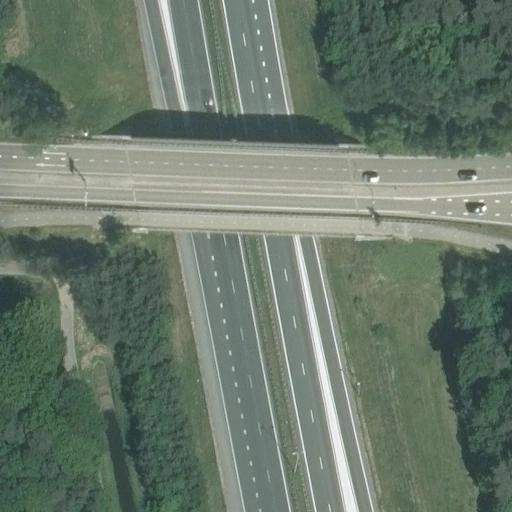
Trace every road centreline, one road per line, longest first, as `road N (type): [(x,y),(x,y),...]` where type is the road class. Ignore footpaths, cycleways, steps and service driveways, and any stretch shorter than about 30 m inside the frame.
road 1 (secondary): [(0,191),(511,212)]
road 2 (secondary): [(511,171),(0,158)]
road 3 (motorway): [(364,511),(307,257),(262,150)]
road 4 (motorway): [(332,511),(262,150)]
road 5 (motorway): [(215,190),(277,511)]
road 6 (motorway): [(157,0),(215,190)]
road 7 (motorway): [(183,0),(215,190)]
road 8 (motorway): [(262,150),(239,0)]
